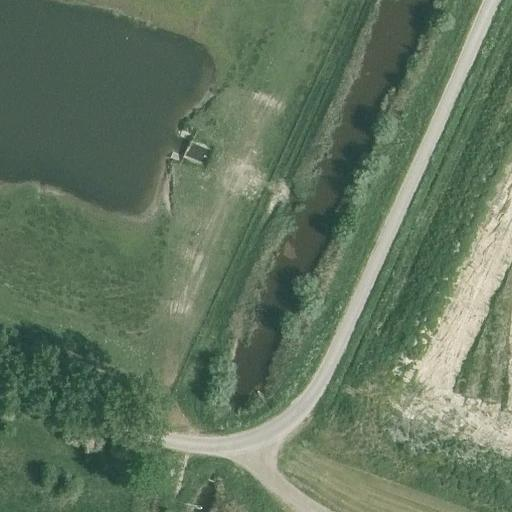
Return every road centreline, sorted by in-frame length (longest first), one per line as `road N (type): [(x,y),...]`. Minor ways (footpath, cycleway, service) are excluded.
road 1 (unclassified): [(247,444),(294,413),(328,367),(492,0)]
road 2 (unclassified): [(247,444),(167,442),(0,390)]
